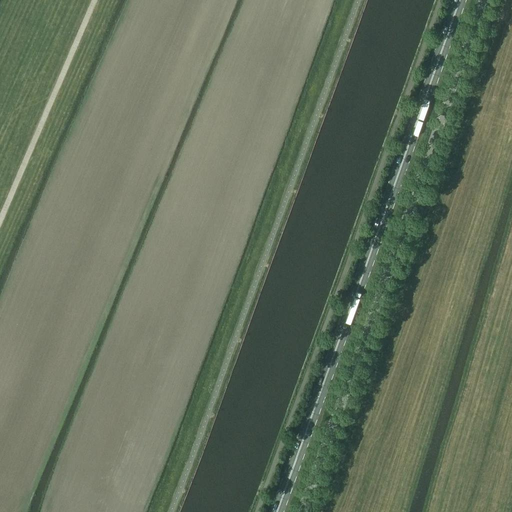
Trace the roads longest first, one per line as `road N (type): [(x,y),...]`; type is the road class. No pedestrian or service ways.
road 1 (unclassified): [(301,511),(483,0)]
road 2 (primary): [(278,511),(457,0)]
road 3 (track): [(0,221),(95,0)]
